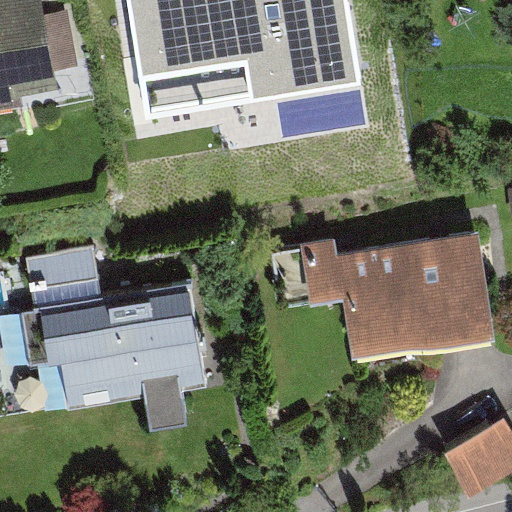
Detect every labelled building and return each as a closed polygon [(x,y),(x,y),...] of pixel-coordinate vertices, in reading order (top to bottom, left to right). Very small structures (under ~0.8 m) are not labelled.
[(0,0),(0,109),(17,106),(16,98),(58,90),(55,75),(78,67),(67,12),(44,17),(41,0),(0,0)] [(128,0),(151,122),(364,88),(348,0),(128,0)] [(511,213),(500,214),(502,248),(511,247),(511,213)] [(478,224),(338,245),(335,228),(264,239),(275,310),(338,300),(347,355),(357,354),(359,369),(408,362),(406,349),(485,337),(483,328),(494,326),(478,224)] [(152,418),(192,411),(187,379),(206,376),(189,275),(98,289),(90,243),(33,252),(42,305),(22,308),(30,354),(60,349),(68,398),(146,385),(152,418)] [(447,445),(471,486),(511,461),(511,428),(503,412),(447,445)]
